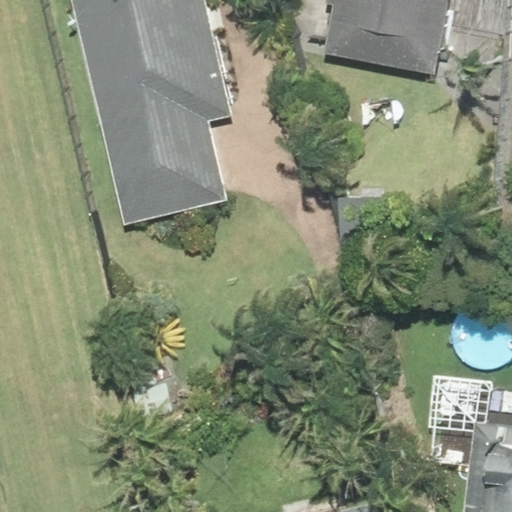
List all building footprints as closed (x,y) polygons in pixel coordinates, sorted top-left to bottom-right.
[(223,0),(86,0),(137,222),(246,197),(228,118),(249,113),(223,0)] [(341,0),(341,2),(348,4),(340,51),(456,73),(469,0),(341,0)] [(355,199),(355,238),(401,238),(401,200),(355,199)] [(511,511),(511,422),(490,421),(481,511),(511,511)] [(378,511),(375,498),(320,511),(378,511)]
